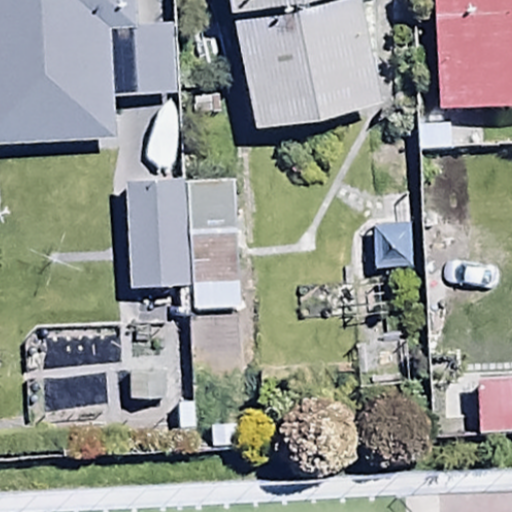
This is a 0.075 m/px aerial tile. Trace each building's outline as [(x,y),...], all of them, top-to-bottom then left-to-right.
[(131,0),(0,0),(0,152),(114,150),(114,107),(179,106),(178,34),(133,35),(131,0)] [(230,0),(259,147),(385,123),(362,5),(380,1),(379,0),(230,0)] [(511,0),(434,0),(440,119),(511,116),(511,0)] [(186,195),(128,195),(130,302),(187,302),(186,195)] [(235,196),(192,197),(194,320),(238,319),(235,196)] [(235,323),(190,325),(193,392),(238,390),(235,323)] [(511,391),(480,393),(482,448),(511,446),(511,391)]
